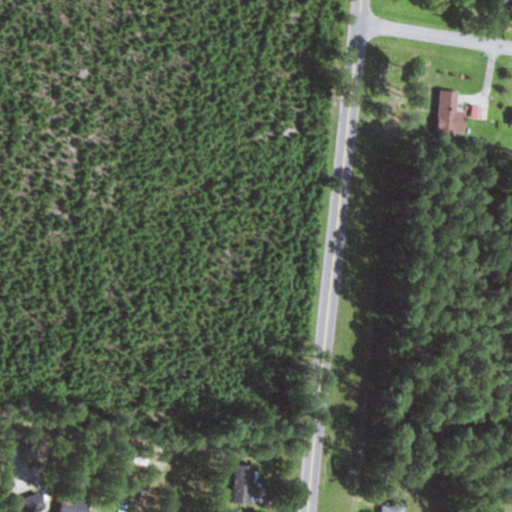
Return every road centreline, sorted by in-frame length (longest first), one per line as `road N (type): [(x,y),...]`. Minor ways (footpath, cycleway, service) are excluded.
road 1 (residential): [(307,511),(348,130)]
road 2 (residential): [(360,24),(511,47)]
road 3 (residential): [(348,130),(362,0)]
